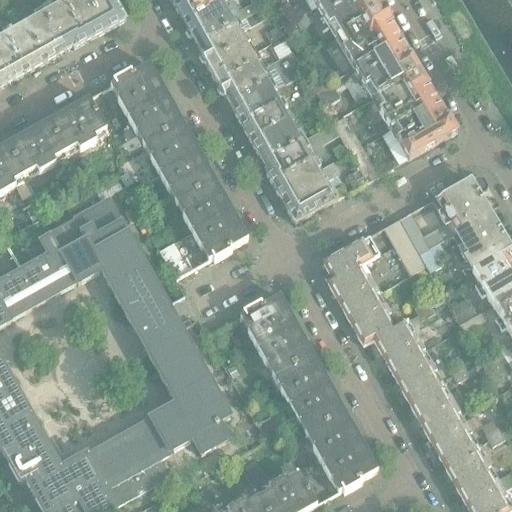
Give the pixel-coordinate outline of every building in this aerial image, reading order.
[(73,53),(125,24),(111,0),(65,0),(62,2),(64,6),(52,13),(50,9),(41,14),(64,56),(72,51),(73,53)] [(238,14),(232,3),(227,6),(223,0),(168,0),(196,49),(265,10),(260,2),(238,14)] [(314,12),(313,10),(315,8),(313,4),(311,6),(308,0),(292,9),(298,20),(314,12)] [(311,0),(335,40),(383,12),(376,0),(311,0)] [(264,72),(256,56),(243,35),(270,19),(265,10),(196,49),(200,57),(199,57),(223,102),(225,101),(229,108),(299,68),(292,56),(264,72)] [(419,75),(400,44),(391,28),(392,27),(383,12),(335,40),(372,102),(419,75)] [(64,56),(41,14),(35,17),(37,22),(25,28),(22,24),(2,36),(5,40),(0,42),(0,80),(5,89),(64,56)] [(311,26),(306,17),(294,24),(299,32),(311,26)] [(304,143),(289,116),(283,105),(287,102),(288,95),(285,89),(304,78),(299,68),(229,108),(262,167),(304,143)] [(169,103),(164,93),(156,80),(156,81),(149,69),(132,78),(130,76),(112,86),(114,88),(110,91),(126,120),(143,149),(182,127),(176,116),(169,103)] [(446,122),(436,105),(419,75),(372,102),(389,132),(407,164),(457,136),(448,121),(446,122)] [(328,87),(322,78),(309,87),(315,96),(328,87)] [(316,98),(315,96),(309,87),(307,84),(298,89),(307,103),(316,98)] [(339,101),(330,86),(328,87),(315,96),(316,98),(325,111),(339,101)] [(94,140),(106,133),(88,103),(48,126),(65,156),(77,150),(79,154),(97,144),(94,140)] [(379,180),(361,149),(344,121),(332,128),(339,140),(359,174),(366,187),(379,180)] [(65,156),(48,126),(7,148),(25,179),(36,172),(39,177),(56,167),(54,163),(65,156)] [(202,161),(196,151),(189,138),(188,138),(182,127),(143,149),(163,185),(175,207),(215,185),(208,174),(209,174),(201,161),(202,161)] [(329,186),(320,172),(316,164),(320,162),(323,154),(321,150),(339,140),(332,128),(305,144),(304,143),(262,167),(266,175),(265,175),(294,227),(337,203),(329,186)] [(347,157),(340,147),(332,152),(338,163),(347,157)] [(25,179),(7,148),(0,152),(0,198),(16,190),(13,185),(25,179)] [(366,187),(359,174),(348,180),(355,193),(366,187)] [(96,187),(91,176),(80,182),(86,192),(96,187)] [(132,186),(126,176),(119,180),(125,190),(132,186)] [(419,259),(452,240),(452,241),(491,218),(483,205),(483,204),(479,198),(486,195),(488,189),(483,181),(477,180),(431,206),(438,216),(437,217),(444,229),(423,241),(410,218),(400,224),(419,259)] [(100,205),(122,193),(115,181),(94,193),(97,199),(100,205)] [(234,219),(229,209),(221,196),(215,185),(175,207),(191,236),(208,266),(212,263),(213,266),(231,256),(230,253),(247,244),(241,232),(234,219)] [(72,214),(97,199),(94,193),(68,207),(72,214)] [(45,304),(76,287),(77,289),(101,276),(139,344),(145,354),(180,334),(174,323),(108,204),(48,237),(49,239),(39,244),(40,247),(32,251),(27,255),(34,268),(8,282),(3,273),(0,274),(0,378),(5,375),(0,365),(0,332),(10,327),(9,325),(45,304)] [(139,222),(132,210),(124,215),(131,227),(139,222)] [(511,253),(504,241),(499,232),(491,218),(452,241),(458,250),(456,251),(470,275),(471,274),(472,276),(507,256),(511,253)] [(419,259),(400,224),(399,224),(383,233),(410,280),(426,271),(419,259)] [(189,237),(186,232),(180,236),(182,241),(189,237)] [(363,269),(373,263),(372,262),(379,258),(369,240),(322,266),(329,278),(324,281),(329,290),(364,270),(363,269)] [(511,298),(511,264),(507,256),(472,276),(478,286),(473,289),(481,301),(486,298),(493,310),(511,298)] [(396,328),(380,299),(364,270),(329,290),(363,350),(373,344),(397,330),(396,328)] [(511,298),(493,310),(498,320),(494,322),(501,334),(505,331),(511,343),(511,298)] [(299,334),(294,324),(293,325),(286,312),(279,300),(262,310),(260,307),(242,317),(244,320),(239,322),(256,352),(272,381),(312,359),(306,347),(299,334)] [(473,318),(465,303),(451,311),(459,326),(473,318)] [(417,318),(430,311),(427,305),(414,312),(417,318)] [(421,325),(434,318),(430,311),(417,318),(421,325)] [(464,336),(487,323),(483,315),(459,328),(464,336)] [(442,387),(424,354),(414,336),(407,323),(404,325),(403,324),(396,328),(397,330),(373,344),(408,407),(442,387)] [(229,421),(181,334),(180,334),(145,354),(175,408),(149,423),(150,425),(148,425),(168,460),(170,458),(170,457),(192,444),(200,459),(228,444),(219,427),(229,421)] [(233,355),(238,363),(248,357),(243,349),(233,355)] [(332,392),(326,382),(326,383),(319,370),(318,370),(312,359),(272,381),(305,439),(344,417),(338,405),(331,392),(332,392)] [(452,381),(465,373),(462,367),(449,374),(452,381)] [(456,387),(469,380),(465,373),(452,381),(456,387)] [(0,378),(0,434),(29,418),(24,408),(5,375),(0,378)] [(478,450),(459,416),(442,387),(408,407),(443,469),(478,450)] [(364,450),(359,440),(358,441),(351,428),(344,417),(305,439),(324,474),(337,498),(342,495),(343,498),(361,488),(360,485),(377,475),(370,463),(371,463),(364,450)] [(113,511),(169,481),(170,481),(160,464),(168,460),(148,425),(141,430),(140,429),(139,430),(139,431),(130,436),(130,435),(128,436),(129,437),(119,442),(119,441),(117,442),(118,443),(109,448),(108,447),(107,448),(107,449),(98,454),(98,453),(96,454),(96,455),(87,460),(86,458),(60,473),(29,418),(0,434),(0,453),(19,488),(25,485),(40,511),(113,511)] [(501,437),(511,430),(511,425),(511,423),(497,430),(498,431),(501,437)] [(505,444),(511,440),(511,430),(501,437),(504,443),(505,444)] [(488,444),(501,437),(498,431),(484,438),(488,444)] [(491,451),(504,443),(501,437),(488,444),(491,451)] [(511,511),(511,510),(506,500),(496,483),(478,450),(443,469),(467,511),(511,511)] [(252,489),(237,462),(227,467),(242,495),(252,489)] [(311,511),(316,509),(300,480),(308,475),(311,479),(315,477),(310,467),(297,475),(297,474),(267,490),(270,495),(258,502),(263,511),(311,511)] [(199,491),(219,480),(216,474),(196,485),(199,491)] [(263,511),(258,502),(247,508),(244,503),(227,511),(263,511)]
